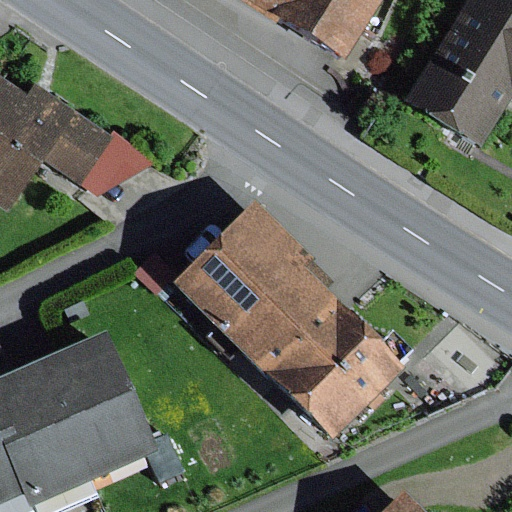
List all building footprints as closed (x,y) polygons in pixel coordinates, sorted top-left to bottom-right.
[(218,0),(270,32),(274,27),(338,67),(379,0),(218,0)] [(511,0),(465,0),(399,107),(477,155),(511,102),(511,0)] [(0,210),(6,215),(41,162),(97,200),(123,183),(152,165),(111,138),(109,141),(41,96),(32,89),(23,102),(0,86),(0,210)] [(251,208),(168,290),(327,449),(400,377),(299,276),(309,266),(251,208)] [(170,277),(152,260),(133,281),(151,298),(170,277)] [(0,509),(18,502),(22,511),(32,511),(155,458),(101,337),(0,381),(0,509)] [(413,511),(399,498),(384,511),(413,511)]
